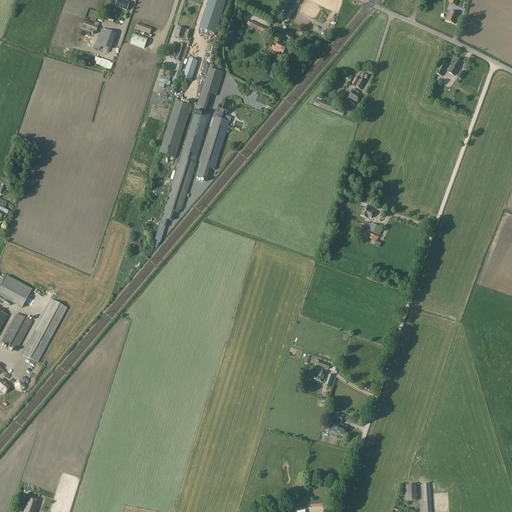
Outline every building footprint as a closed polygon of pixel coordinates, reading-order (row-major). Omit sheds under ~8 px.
[(121,0),(116,0),(114,6),(127,11),(129,3),(121,0)] [(226,0),(208,0),(199,29),(215,34),(226,0)] [(293,4),(285,18),(290,21),(297,6),(293,4)] [(458,15),(450,12),(446,21),(454,24),(458,15)] [(95,22),(94,24),(83,20),(81,29),(95,34),(98,25),(99,23),(95,22)] [(137,23),(135,29),(150,34),(152,28),(137,23)] [(266,28),(260,25),(257,30),(264,33),(266,28)] [(189,39),(191,32),(177,27),(174,37),(183,39),(185,40),(186,38),(189,39)] [(273,31),(272,33),(278,37),(289,42),(292,36),(291,36),(291,35),(290,34),(289,34),(285,32),(284,31),(283,30),(282,31),(282,30),(282,31),(275,27),(273,31)] [(101,29),(98,37),(113,42),(116,34),(101,29)] [(133,34),(131,41),(146,46),(148,40),(133,34)] [(279,41),(276,46),(273,45),(271,49),(282,55),(287,46),(279,41)] [(181,63),(186,46),(186,45),(181,44),(176,61),(178,62),(181,63)] [(263,51),(260,56),(267,60),(270,55),(263,51)] [(182,79),(191,82),(198,61),(189,58),(182,79)] [(457,59),(449,72),(454,75),(459,68),(458,68),(462,61),(457,59)] [(181,63),(178,62),(173,79),(178,80),(183,63),(181,63)] [(447,65),(441,62),(435,74),(441,77),(447,65)] [(457,77),(461,80),(467,71),(462,68),(457,77)] [(209,69),(202,91),(211,94),(216,96),(223,74),(223,73),(209,69)] [(340,73),(338,77),(350,83),(353,77),(347,74),(346,76),(340,73)] [(361,90),(365,82),(360,79),(355,87),(361,90)] [(359,93),(353,90),(348,98),(357,103),(361,95),(358,94),(359,93)] [(238,110),(241,111),(247,102),(244,100),(238,110)] [(192,106),(175,101),(159,153),(175,158),(192,106)] [(217,112),(225,116),(229,109),(227,108),(229,104),(223,101),(221,105),(220,105),(217,112)] [(322,101),(321,102),(319,107),(332,112),(334,107),(334,106),(322,101)] [(334,107),(332,112),(343,116),(345,111),(334,107)] [(196,110),(178,167),(194,172),(196,164),(195,162),(210,114),(205,113),(196,110)] [(217,112),(214,118),(219,119),(218,122),(228,125),(229,122),(230,122),(231,118),(225,116),(217,112)] [(201,165),(197,178),(206,180),(210,168),(215,170),(230,122),(229,122),(228,125),(218,122),(219,119),(214,118),(200,163),(201,165)] [(394,185),(400,168),(385,162),(379,179),(394,185)] [(194,172),(178,167),(165,210),(178,214),(182,209),(194,172)] [(371,209),(368,208),(364,206),(361,216),(368,218),(368,217),(371,218),(373,212),(371,211),(371,209)] [(0,218),(1,217),(2,214),(6,215),(8,211),(4,209),(0,207),(0,218)] [(370,226),(368,230),(379,236),(382,230),(381,230),(381,228),(374,225),(373,227),(370,226)] [(377,242),(377,241),(379,238),(373,235),(369,234),(369,235),(367,238),(376,242),(377,242)] [(6,276),(0,288),(0,297),(18,307),(28,287),(6,276)] [(51,300),(22,355),(37,364),(67,308),(51,300)] [(16,314),(1,344),(0,344),(16,352),(32,322),(16,314)] [(330,365),(323,363),(323,362),(319,360),(317,365),(328,369),(330,365)] [(28,377),(31,371),(23,367),(22,370),(24,371),(22,375),(28,377)] [(316,373),(314,379),(317,380),(316,380),(324,383),(324,382),(326,383),(325,385),(327,386),(330,387),(333,377),(328,375),(328,376),(326,375),(327,373),(319,371),(318,374),(316,373)] [(0,380),(0,390),(4,394),(10,387),(0,380)] [(26,388),(25,383),(19,380),(14,384),(15,390),(21,392),(26,388)] [(336,414),(333,419),(337,421),(341,423),(342,423),(344,417),(336,414)] [(337,421),(337,423),(336,423),(333,432),(333,433),(337,435),(337,433),(343,436),(347,427),(340,425),(341,423),(337,421)] [(292,497),(300,498),(300,490),(304,490),(305,485),(299,485),(300,479),(293,479),(292,497)] [(431,511),(430,484),(423,484),(424,511),(431,511)] [(33,511),(37,499),(28,496),(22,511),(33,511)]
